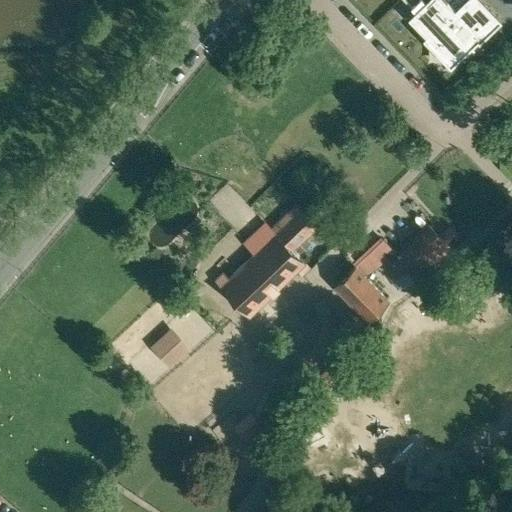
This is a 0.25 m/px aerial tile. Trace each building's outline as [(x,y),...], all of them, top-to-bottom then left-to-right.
[(406,0),(415,9),(408,15),(426,34),(423,36),(432,46),(450,65),(453,62),(472,44),(478,39),(479,40),(480,40),(502,18),(483,0),(406,0)] [(242,265),(240,263),(239,265),(240,266),(235,271),(234,270),(228,275),(223,270),(219,275),(221,277),(217,281),(249,315),(297,270),(302,276),(311,268),(305,262),(304,263),(292,250),(317,226),(296,205),(271,229),(275,234),(242,265)] [(454,250),(431,225),(427,221),(399,247),(425,276),(454,250)] [(355,266),(335,284),(368,319),(387,300),(355,266)] [(325,337),(317,345),(324,354),(332,347),(337,329),(333,321),(321,326),(325,337)] [(323,389),(343,372),(334,362),(314,378),(323,389)] [(251,413),(234,426),(244,439),(261,426),(251,413)] [(469,467),(478,478),(490,468),(481,457),(469,467)]
